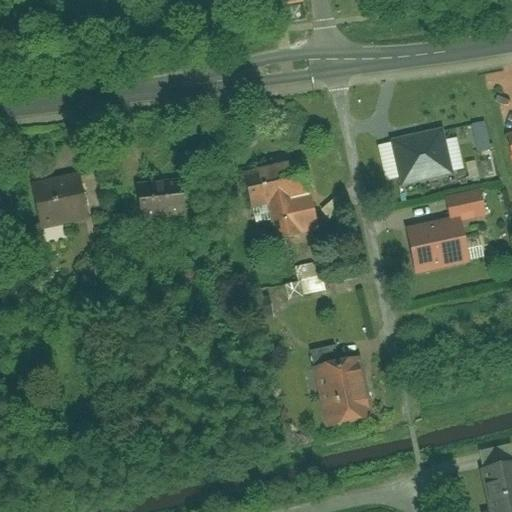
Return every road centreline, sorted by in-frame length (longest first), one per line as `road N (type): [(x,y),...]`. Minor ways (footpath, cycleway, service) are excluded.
road 1 (tertiary): [(0,120),(336,73)]
road 2 (residential): [(336,73),(387,347)]
road 3 (tertiary): [(336,73),(511,49)]
road 4 (residential): [(294,511),(419,488),(424,511)]
